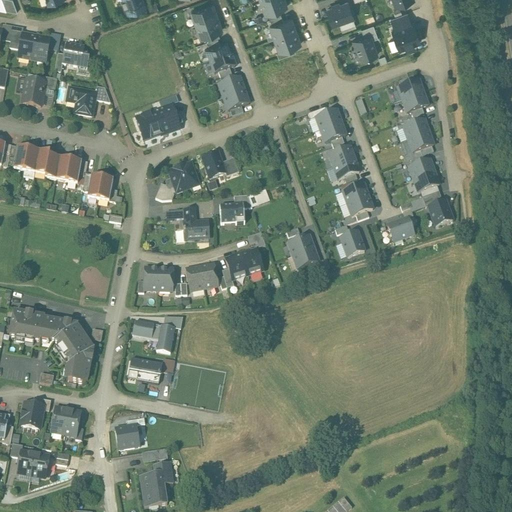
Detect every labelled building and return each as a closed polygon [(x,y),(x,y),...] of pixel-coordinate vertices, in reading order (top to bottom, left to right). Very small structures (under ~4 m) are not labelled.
[(12,0),(1,0),(6,11),(17,13),(12,0)] [(122,0),(121,0),(124,8),(126,7),(128,14),(145,8),(142,0),(122,0)] [(263,0),(261,1),(265,14),(267,14),(279,10),(286,7),(283,0),(263,0)] [(347,2),(327,9),(333,25),(339,23),(339,25),(347,22),(346,20),(353,18),(347,2)] [(191,12),(195,25),(217,17),(212,4),(191,12)] [(269,19),(281,15),(279,10),(267,14),(269,19)] [(391,18),(395,29),(410,23),(406,12),(391,18)] [(271,25),(283,20),(281,15),(269,19),(271,25)] [(195,25),(200,38),(206,36),(218,32),(222,30),(217,17),(195,25)] [(271,25),(270,25),(274,38),(295,31),(290,18),(283,20),(271,25)] [(410,23),(395,29),(392,30),(399,49),(406,47),(406,48),(414,46),(413,44),(420,41),(413,22),(410,23)] [(370,34),(372,39),(377,37),(373,25),(361,29),(364,36),(370,34)] [(2,32),(0,42),(11,44),(13,28),(3,26),(2,32)] [(13,28),(11,44),(9,50),(19,52),(22,36),(23,30),(13,28)] [(274,38),(279,52),(293,47),(299,45),(295,31),(274,38)] [(220,37),(218,32),(206,36),(208,41),(218,38),(220,37)] [(364,36),(352,40),(355,49),(357,49),(361,60),(378,54),(372,39),(370,34),(364,36)] [(50,41),(48,51),(58,53),(61,37),(51,35),(50,41)] [(36,39),(22,36),(19,52),(18,58),(32,61),(36,39)] [(208,48),(220,44),(218,38),(208,41),(206,42),(208,48)] [(50,41),(36,39),(32,61),(46,63),(48,51),(50,41)] [(208,48),(205,49),(210,62),(230,55),(225,42),(220,44),(208,48)] [(84,48),(66,45),(64,56),(63,57),(62,66),(87,71),(89,61),(87,61),(87,57),(83,56),(84,48)] [(295,52),(293,47),(279,52),(277,53),(278,58),(295,52)] [(210,62),(214,76),(218,74),(229,70),(235,68),(230,55),(210,62)] [(282,63),(292,91),(315,83),(305,55),(282,63)] [(63,57),(58,56),(54,73),(61,74),(62,66),(63,57)] [(8,72),(0,70),(0,88),(5,90),(8,72)] [(218,74),(220,80),(231,76),(229,70),(218,74)] [(222,86),(234,81),(231,76),(220,80),(222,86)] [(57,81),(45,79),(44,85),(45,85),(43,97),(54,99),(57,81)] [(222,86),(218,87),(223,100),(244,92),(239,79),(234,81),(222,86)] [(401,89),(412,85),(410,79),(399,83),(401,89)] [(44,85),(27,82),(25,91),(24,92),(23,95),(24,96),(23,105),(41,109),(43,97),(45,85),(44,85)] [(401,89),(398,90),(402,103),(423,95),(418,82),(412,85),(401,89)] [(105,90),(97,89),(96,95),(95,102),(110,105),(105,90)] [(96,95),(69,90),(67,101),(76,103),(74,115),(92,118),(95,102),(96,95)] [(244,92),(223,100),(228,113),(230,112),(241,108),(249,106),(244,92)] [(423,95),(402,103),(407,116),(410,115),(421,110),(428,108),(423,95)] [(363,100),(357,102),(362,117),(368,115),(363,100)] [(165,135),(160,122),(175,116),(172,107),(156,113),(136,120),(144,142),(165,135)] [(243,114),(241,108),(230,112),(232,118),(243,114)] [(315,120),(326,116),(324,110),(308,116),(310,122),(315,120)] [(410,115),(412,121),(420,118),(424,116),(421,110),(410,115)] [(326,116),(315,120),(320,133),(341,126),(336,113),(326,116)] [(180,130),(175,116),(160,122),(165,135),(165,136),(180,130)] [(405,129),(422,123),(420,118),(412,121),(403,124),(405,129)] [(405,129),(403,130),(408,143),(428,135),(424,122),(422,123),(405,129)] [(341,126),(320,133),(324,146),(331,143),(342,139),(346,138),(341,126)] [(428,135),(408,143),(412,156),(414,155),(431,149),(433,148),(428,135)] [(333,149),(344,145),(342,139),(331,143),(333,149)] [(335,155),(346,150),(344,145),(333,149),(335,155)] [(11,148),(5,146),(1,167),(7,168),(8,165),(11,148)] [(17,149),(11,148),(8,165),(14,166),(17,149)] [(28,151),(17,149),(14,166),(13,170),(24,173),(28,151)] [(335,155),(329,156),(334,170),(354,162),(350,149),(346,150),(335,155)] [(414,155),(417,161),(427,157),(433,155),(431,149),(414,155)] [(39,153),(28,151),(24,173),(35,175),(39,153)] [(50,155),(39,153),(35,175),(45,177),(49,158),(50,155)] [(218,155),(202,161),(209,181),(225,175),(221,165),(218,155)] [(412,168),(429,162),(427,157),(417,161),(410,163),(412,168)] [(49,158),(45,177),(45,179),(56,181),(60,160),(49,158)] [(71,162),(60,160),(56,181),(66,184),(71,162)] [(233,160),(221,165),(225,175),(226,179),(239,174),(233,160)] [(81,164),(71,162),(66,184),(77,186),(78,180),(81,164)] [(354,162),(334,170),(338,183),(344,181),(355,177),(359,175),(354,162)] [(412,168),(409,170),(413,183),(434,175),(429,162),(412,168)] [(85,175),(87,164),(82,163),(81,164),(78,180),(84,182),(85,175)] [(191,165),(168,173),(171,181),(170,182),(169,184),(169,185),(169,186),(172,196),(173,195),(176,194),(176,195),(192,189),(190,185),(197,182),(191,165)] [(91,176),(85,175),(84,182),(82,193),(88,194),(91,177),(91,176)] [(434,175),(413,183),(418,195),(420,195),(437,189),(439,188),(434,175)] [(102,179),(91,177),(88,194),(87,199),(98,201),(102,179)] [(357,182),(355,177),(344,181),(346,186),(357,182)] [(113,181),(102,179),(98,201),(109,203),(111,192),(113,181)] [(211,192),(220,189),(218,182),(209,185),(211,192)] [(165,188),(161,186),(155,201),(162,203),(172,203),(174,197),(173,195),(172,196),(169,186),(165,188)] [(362,186),(342,194),(347,207),(367,199),(362,186)] [(422,200),(439,194),(437,189),(420,195),(422,200)] [(117,193),(111,192),(109,203),(115,204),(117,193)] [(428,209),(442,204),(439,194),(422,200),(425,211),(428,210),(428,209)] [(234,198),(234,207),(243,206),(243,211),(251,210),(247,198),(234,198)] [(367,199),(347,207),(352,220),(355,218),(366,214),(372,212),(367,199)] [(442,204),(428,209),(428,210),(435,229),(452,223),(445,203),(442,204)] [(413,210),(411,204),(400,208),(402,214),(413,210)] [(234,207),(220,208),(221,226),(235,225),(235,226),(244,225),(243,211),(243,206),(234,207)] [(194,211),(183,212),(184,213),(184,220),(195,219),(194,211)] [(166,222),(184,221),(184,220),(184,213),(166,214),(166,222)] [(368,220),(366,214),(355,218),(357,224),(368,220)] [(122,220),(110,217),(109,223),(113,224),(121,226),(122,220)] [(208,224),(195,225),(195,219),(184,220),(184,221),(184,226),(183,226),(184,235),(185,242),(209,240),(208,224)] [(407,221),(387,228),(393,245),(413,238),(407,221)] [(348,234),(346,228),(335,232),(337,238),(348,234)] [(299,236),(297,231),(286,235),(288,240),(299,236)] [(357,234),(346,238),(340,240),(347,260),(364,254),(357,234)] [(261,235),(248,239),(250,246),(256,244),(258,250),(265,248),(261,235)] [(288,245),(293,259),(313,251),(308,238),(288,245)] [(313,251),(293,259),(297,272),(317,265),(318,265),(313,251)] [(256,252),(241,257),(247,278),(263,273),(256,252)] [(241,257),(225,262),(228,271),(232,283),(247,278),(241,257)] [(318,265),(317,265),(321,274),(330,271),(327,262),(318,265)] [(214,267),(200,270),(204,291),(218,289),(214,267)] [(200,270),(186,272),(190,294),(204,291),(200,270)] [(159,271),(145,271),(144,284),(144,293),(158,293),(159,271)] [(173,272),(159,271),(158,293),(172,294),(173,272)] [(232,283),(228,271),(222,273),(224,279),(227,291),(234,289),(232,283)] [(224,279),(218,281),(222,292),(227,291),(224,279)] [(71,325),(64,323),(64,324),(44,321),(45,319),(32,316),(32,315),(26,314),(26,315),(14,313),(9,337),(40,343),(41,339),(54,342),(71,366),(68,383),(82,385),(87,382),(91,363),(92,364),(93,357),(92,357),(93,351),(77,327),(71,326),(71,325)] [(165,319),(163,329),(175,331),(180,332),(183,320),(165,319)] [(154,327),(135,324),(134,330),(132,339),(158,343),(156,353),(170,356),(175,331),(163,329),(161,328),(160,329),(158,328),(158,330),(154,329),(154,327)] [(103,334),(93,332),(92,339),(94,342),(101,343),(103,334)] [(162,367),(129,361),(127,373),(136,375),(135,382),(158,386),(162,367)] [(54,378),(41,376),(39,385),(52,387),(54,378)] [(51,403),(34,400),(32,407),(44,409),(43,413),(49,414),(51,403)] [(32,407),(25,405),(23,413),(23,412),(21,421),(22,421),(21,428),(39,432),(43,413),(44,409),(32,407)] [(68,413),(56,410),(51,434),(63,437),(68,413)] [(80,415),(68,413),(63,437),(76,439),(77,430),(80,415)] [(13,430),(7,428),(5,442),(11,443),(13,430)] [(116,431),(119,453),(141,449),(138,428),(116,431)] [(83,431),(77,430),(76,439),(75,442),(81,443),(83,431)] [(23,448),(12,446),(10,459),(20,460),(21,454),(22,454),(23,448)] [(166,451),(143,455),(145,464),(168,461),(166,451)] [(22,454),(21,454),(20,460),(17,475),(31,478),(35,456),(22,454)] [(69,457),(58,455),(56,466),(67,468),(69,457)] [(49,459),(35,456),(31,478),(45,480),(49,459)] [(154,477),(140,479),(144,511),(149,510),(150,511),(158,511),(157,509),(167,507),(164,488),(173,486),(170,466),(153,468),(154,477)] [(57,474),(50,477),(53,485),(60,482),(57,474)] [(345,500),(329,511),(349,511),(353,510),(345,500)]
